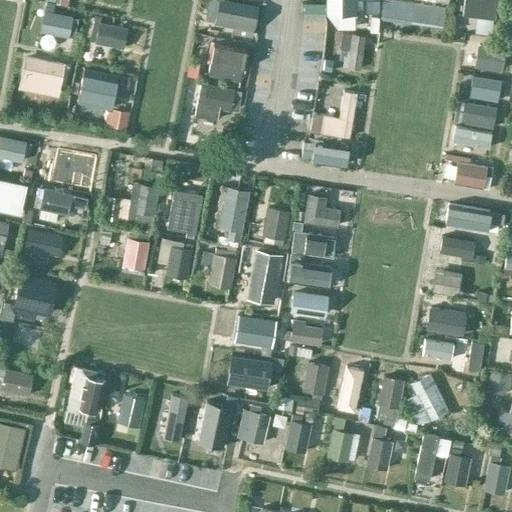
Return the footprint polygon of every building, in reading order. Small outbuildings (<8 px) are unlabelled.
[(251,4),(232,0),(221,0),(218,19),(247,24),(251,4)] [(326,0),(326,13),(354,13),(354,0),(326,0)] [(410,22),(413,2),(400,0),(384,0),(381,18),(410,22)] [(463,0),(462,14),(495,18),(497,0),(463,0)] [(440,6),(413,2),(410,22),(437,26),(440,6)] [(78,18),(43,10),(39,30),(74,37),(78,18)] [(127,28),(93,21),(89,41),(123,48),(127,28)] [(348,67),(359,69),(364,36),(342,32),(340,48),(342,49),(341,59),(349,60),(348,67)] [(211,40),(207,61),(209,61),(207,73),(239,80),(245,47),(211,40)] [(479,45),(475,65),(500,69),(504,45),(491,42),(490,47),(479,45)] [(65,62),(24,54),(17,88),(58,97),(65,62)] [(324,60),(322,72),(330,73),(332,61),(324,60)] [(118,76),(83,68),(79,88),(114,95),(118,76)] [(473,76),(470,91),(486,94),(486,98),(496,100),(500,80),(473,76)] [(234,89),(206,83),(201,82),(194,114),(217,118),(220,107),(230,109),(232,98),(239,100),(241,90),(234,89)] [(350,137),(356,99),(357,93),(343,90),(342,97),(338,116),(312,113),(309,131),(350,137)] [(468,102),(466,118),(472,119),(471,123),(492,127),(495,107),(468,102)] [(491,133),(455,126),(452,140),(489,147),(491,133)] [(0,157),(22,163),(24,152),(30,153),(31,144),(26,143),(26,142),(0,136),(0,157)] [(303,141),(301,157),(310,159),(346,164),(348,148),(303,141)] [(37,155),(46,157),(48,144),(40,142),(37,155)] [(80,153),(51,148),(49,157),(47,167),(76,174),(80,153)] [(458,162),(454,182),(475,186),(477,176),(482,177),(484,167),(458,162)] [(17,184),(17,183),(0,179),(0,200),(12,203),(15,193),(20,194),(22,185),(17,184)] [(131,210),(130,216),(151,221),(152,215),(153,216),(159,187),(139,183),(137,195),(134,194),(131,210)] [(224,198),(218,227),(230,229),(229,235),(238,237),(239,231),(240,231),(246,203),(248,189),(226,185),(224,198)] [(37,187),(35,197),(41,198),(39,208),(41,209),(39,217),(55,220),(57,212),(67,215),(70,204),(84,207),(86,198),(43,188),(43,189),(37,187)] [(174,189),(167,225),(195,230),(201,194),(180,190),(174,189)] [(113,190),(107,212),(121,215),(126,193),(113,190)] [(336,225),(339,209),(324,206),(325,196),(308,194),(304,220),(336,225)] [(448,203),(445,221),(480,227),(482,220),(488,221),(489,211),(448,203)] [(262,234),(274,237),(273,243),(282,244),(282,239),(283,239),(289,210),(267,206),(262,234)] [(0,221),(0,254),(1,255),(3,244),(5,234),(12,236),(13,226),(8,225),(8,223),(0,221)] [(62,235),(33,230),(28,228),(26,239),(31,240),(29,250),(58,256),(62,235)] [(302,251),(332,255),(334,239),(322,237),(322,232),(305,230),(305,236),(296,234),(294,249),(303,250),(302,251)] [(149,235),(127,231),(122,267),(143,271),(149,235)] [(442,236),(440,252),(461,256),(460,259),(470,261),(470,260),(478,262),(479,255),(474,254),(476,242),(442,236)] [(183,243),(182,248),(170,246),(165,274),(186,278),(192,250),(190,250),(191,245),(183,243)] [(213,253),(208,282),(230,286),(235,257),(234,257),(236,246),(227,244),(226,249),(216,247),(214,253),(213,253)] [(291,252),(287,279),(329,285),(331,267),(301,263),(303,253),(291,252)] [(258,254),(257,262),(251,290),(273,294),(279,266),(278,266),(279,257),(269,255),(269,256),(258,254)] [(435,273),(432,290),(456,294),(460,272),(443,269),(442,274),(435,273)] [(57,284),(20,276),(14,305),(51,313),(57,284)] [(292,291),(290,307),(294,308),(293,312),(318,315),(319,311),(326,312),(328,296),(292,291)] [(430,307),(426,328),(462,334),(465,313),(430,307)] [(237,314),(234,336),(263,340),(272,341),(274,330),(275,320),(266,319),(237,314)] [(284,338),(319,344),(322,327),(304,325),(305,321),(293,319),(291,330),(285,329),(284,338)] [(13,326),(8,325),(6,333),(11,335),(8,347),(36,353),(41,331),(13,326)] [(453,343),(424,339),(422,354),(451,358),(453,343)] [(257,380),(260,358),(231,354),(229,375),(257,380)] [(487,361),(486,389),(496,390),(498,362),(487,361)] [(327,365),(308,362),(303,389),(312,391),(311,397),(321,398),(327,365)] [(67,409),(64,420),(84,425),(85,420),(86,413),(87,413),(88,409),(96,411),(104,376),(96,374),(97,370),(75,365),(66,408),(67,409)] [(346,365),(337,407),(354,411),(363,369),(346,365)] [(0,378),(1,379),(0,385),(0,389),(27,396),(32,374),(4,369),(0,368),(0,378)] [(411,383),(416,394),(405,399),(418,425),(445,412),(428,375),(411,383)] [(379,403),(377,416),(395,420),(397,412),(403,379),(383,376),(378,403),(379,403)] [(298,404),(300,391),(286,388),(283,402),(298,404)] [(173,392),(162,435),(178,439),(178,437),(189,396),(173,392)] [(116,422),(127,425),(127,428),(135,430),(136,427),(137,427),(144,399),(123,394),(116,422)] [(499,410),(493,427),(511,432),(511,397),(507,412),(499,410)] [(205,400),(196,441),(222,447),(231,406),(205,400)] [(244,408),(238,436),(263,442),(269,414),(259,412),(261,406),(251,404),(250,410),(244,408)] [(292,413),(285,447),(304,451),(310,423),(300,421),(301,415),(292,413)] [(0,421),(0,464),(15,468),(25,427),(0,421)] [(92,421),(87,441),(94,442),(98,423),(92,421)] [(334,422),(327,456),(347,460),(352,433),(342,430),(344,424),(334,422)] [(373,430),(366,464),(386,468),(392,441),(382,439),(383,432),(373,430)] [(451,436),(423,430),(414,476),(430,479),(435,450),(448,453),(451,436)] [(451,447),(444,480),(464,484),(470,457),(460,455),(461,449),(451,447)] [(490,455),(485,481),(484,488),(503,492),(509,465),(499,463),(500,457),(490,455)]
